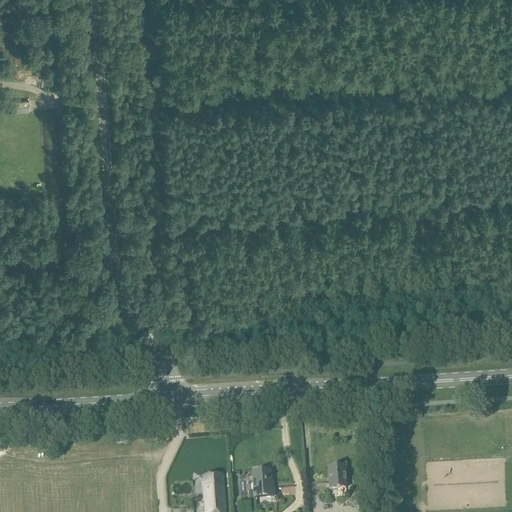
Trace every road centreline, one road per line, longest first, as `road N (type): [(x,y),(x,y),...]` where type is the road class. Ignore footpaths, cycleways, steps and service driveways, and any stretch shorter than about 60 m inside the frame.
road 1 (unclassified): [(172,395),(171,377),(124,299),(114,266),(94,0)]
road 2 (primary): [(172,395),(511,375)]
road 3 (primary): [(0,408),(172,395)]
